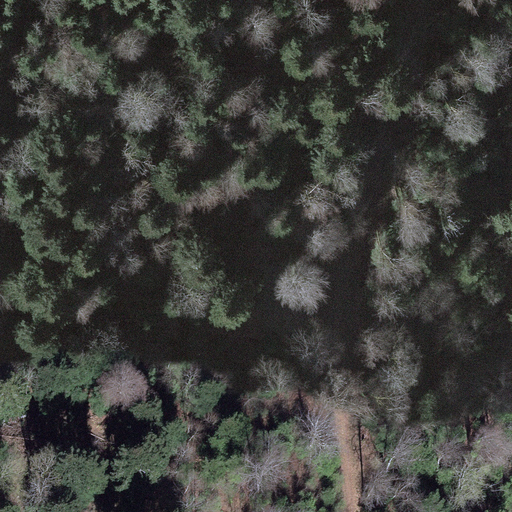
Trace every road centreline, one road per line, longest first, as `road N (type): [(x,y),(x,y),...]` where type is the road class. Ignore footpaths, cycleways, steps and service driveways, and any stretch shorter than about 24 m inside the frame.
road 1 (track): [(423,0),(342,267),(335,325),(348,511)]
road 2 (track): [(22,0),(0,90),(0,456),(14,511)]
